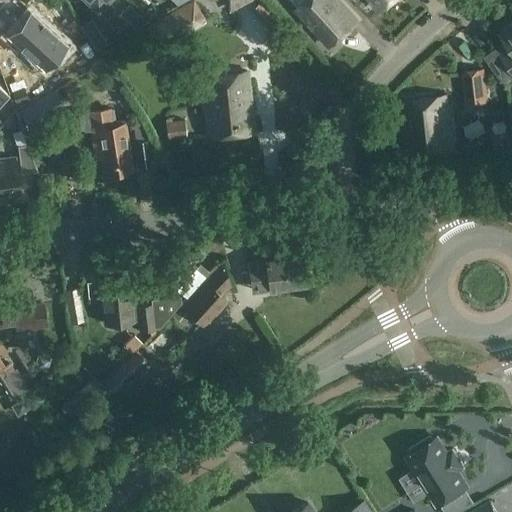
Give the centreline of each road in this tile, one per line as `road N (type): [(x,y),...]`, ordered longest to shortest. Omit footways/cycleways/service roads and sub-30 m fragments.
road 1 (secondary): [(439,304),(81,511)]
road 2 (residential): [(0,246),(335,207)]
road 3 (residential): [(335,207),(350,119),(466,0)]
road 4 (residential): [(465,241),(430,198),(335,207)]
